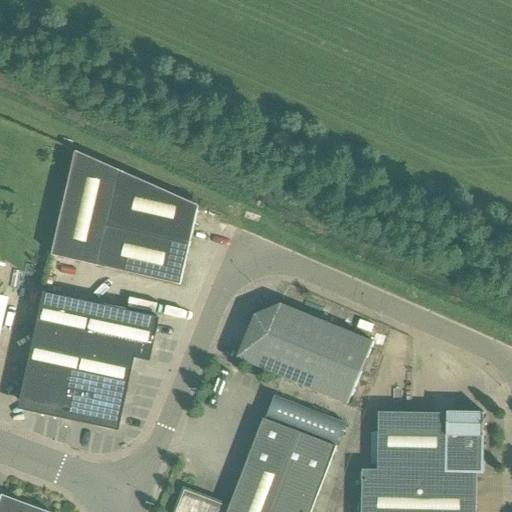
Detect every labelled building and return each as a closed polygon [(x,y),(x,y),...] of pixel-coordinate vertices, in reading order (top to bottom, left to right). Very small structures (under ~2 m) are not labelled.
[(181,285),(199,206),(76,152),(71,176),(52,255),(181,285)] [(159,317),(44,293),(20,402),(23,403),(24,400),(41,403),(39,411),(118,428),(134,356),(150,359),(159,317)] [(349,404),(374,342),(289,307),(281,303),(255,315),(253,319),(254,319),(238,358),(349,404)] [(311,511),(346,423),(275,396),(266,419),(264,418),(230,507),(185,490),(176,511),(311,511)] [(485,412),(448,412),(448,414),(379,412),(378,465),(367,464),(367,470),(363,470),(362,511),(476,511),(477,473),(484,473),(485,412)] [(0,511),(48,511),(3,495),(0,502),(0,511)]
